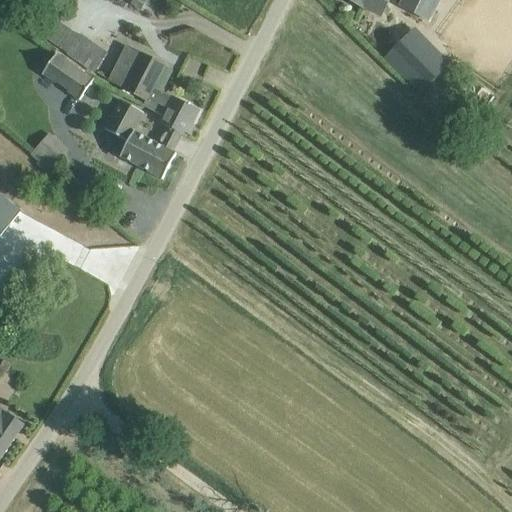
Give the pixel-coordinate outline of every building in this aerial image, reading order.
[(347,0),(363,8),(364,7),(382,16),(389,0),(347,0)] [(402,0),(399,7),(429,22),(440,0),(402,0)] [(412,31),(387,57),(420,91),(445,67),(412,31)] [(108,54),(81,35),(69,55),(94,74),(108,54)] [(166,65),(142,53),(126,45),(109,80),(124,88),(124,90),(146,102),(143,106),(155,112),(153,116),(161,120),(160,122),(186,137),(200,110),(154,87),(166,65)] [(94,79),(58,54),(43,76),(79,101),(94,79)] [(176,154),(135,132),(144,114),(120,101),(105,129),(129,142),(121,157),(163,180),(176,154)] [(69,150),(50,134),(32,155),(51,171),(69,150)] [(0,238),(21,212),(5,199),(0,195),(0,238)] [(0,461),(25,425),(3,410),(4,407),(3,406),(1,408),(0,407),(0,461)]
